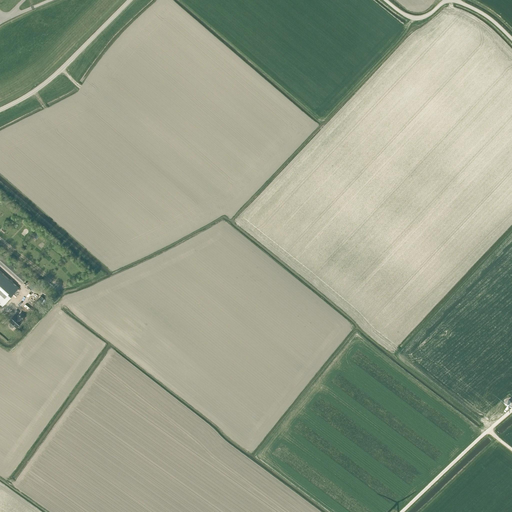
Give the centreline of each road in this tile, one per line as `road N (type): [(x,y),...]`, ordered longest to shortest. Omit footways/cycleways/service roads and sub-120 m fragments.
road 1 (unclassified): [(0,110),(53,76),(130,0)]
road 2 (track): [(401,511),(511,409)]
road 3 (unclassified): [(511,39),(461,3),(441,3),(415,18),(385,0)]
